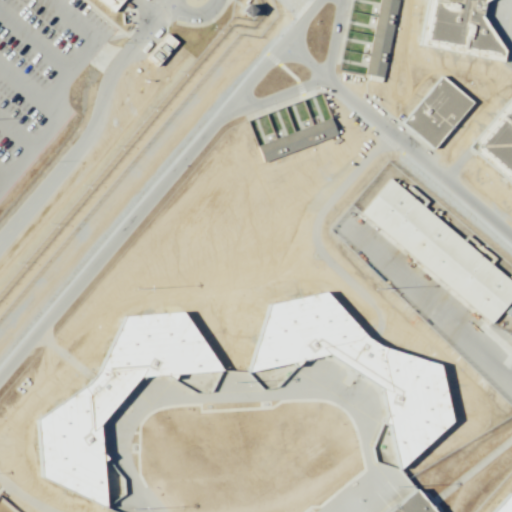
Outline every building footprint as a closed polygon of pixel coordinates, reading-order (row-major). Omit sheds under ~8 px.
[(119,0),(109,12),(95,0),(119,0)] [(378,0),(398,0),(381,78),(363,74),(378,0)] [(416,44),(424,0),(481,0),(480,1),(477,14),(502,50),(500,60),(416,44)] [(250,8),(243,16),(236,10),(242,2),(250,8)] [(439,76),(469,103),(431,148),(400,121),(439,76)] [(511,185),(465,145),(511,91),(511,185)] [(329,117),(335,135),(261,163),(255,146),(329,117)] [(511,283),(511,296),(488,324),(357,213),(387,178),(511,283)] [(434,363),(447,420),(395,470),(373,461),(370,448),(384,416),(378,389),(323,355),(296,359),(274,387),(261,391),(242,371),(265,303),(321,292),(357,336),(381,348),(434,363)] [(177,311),(219,370),(208,393),(193,392),(164,374),(133,376),(94,426),(96,452),(121,479),(121,494),(101,509),(36,477),(33,419),(79,388),(97,368),(121,316),(177,311)] [(382,511),(411,488),(431,511),(382,511)] [(511,511),(487,511),(506,492),(511,493),(511,511)]
